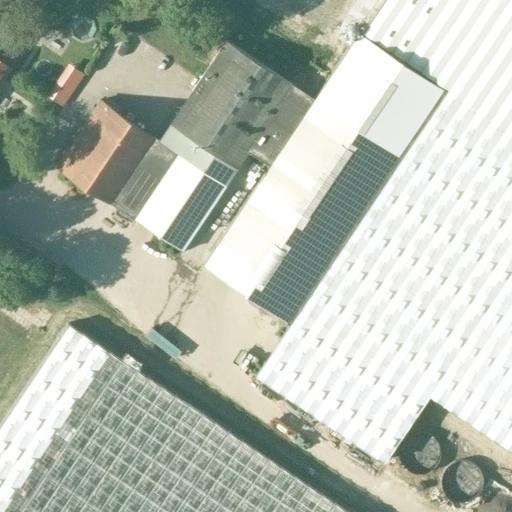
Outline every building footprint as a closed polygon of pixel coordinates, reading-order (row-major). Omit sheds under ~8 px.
[(511,0),(382,0),(361,32),(442,87),(511,133),(511,269),(435,385),(429,394),(511,449),(511,0)] [(269,165),(202,265),(286,321),(442,87),(361,32),(359,31),(314,98),(293,84),(248,151),(269,165)] [(226,40),(159,140),(101,101),(57,167),(181,250),(248,151),(293,84),(226,40)] [(511,269),(511,133),(442,87),(286,321),(289,323),(255,374),(384,460),(511,269)] [(17,251),(20,246),(12,240),(8,245),(17,251)] [(0,511),(349,511),(67,323),(0,423),(0,511)]
